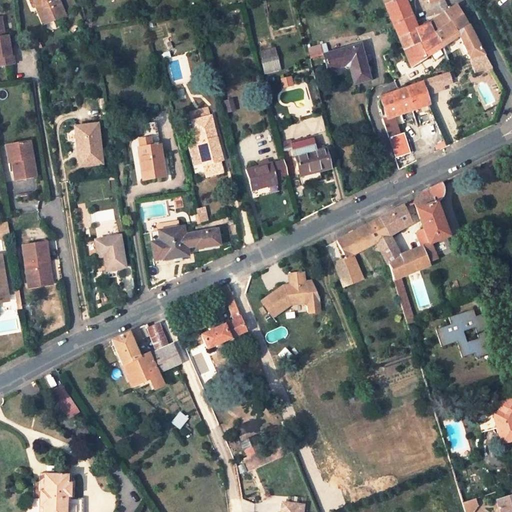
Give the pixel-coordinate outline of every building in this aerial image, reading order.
[(39,5),(46,23),(64,16),(57,0),(33,0),(36,6),(39,5)] [(430,34),(434,32),(450,22),(444,12),(429,22),(428,20),(416,24),(404,0),(392,0),(384,5),(398,37),(417,29),(420,35),(428,31),(430,34)] [(36,6),(43,24),(46,23),(39,5),(36,6)] [(450,22),(434,32),(442,47),(458,36),(469,58),(475,74),(492,67),(474,37),(455,5),(450,7),(444,12),(450,22)] [(0,63),(13,61),(11,53),(10,53),(6,33),(4,34),(0,15),(0,63)] [(410,66),(442,47),(434,32),(430,34),(428,31),(420,35),(417,29),(398,37),(402,47),(410,66)] [(326,54),(324,45),(307,48),(309,57),(326,54)] [(369,79),(359,45),(322,55),(327,70),(345,65),(350,69),(354,83),(369,79)] [(263,75),(280,70),(274,47),(257,52),(263,75)] [(453,72),(437,76),(420,81),(423,92),(451,83),(450,79),(455,78),(453,72)] [(390,117),(427,104),(423,92),(420,81),(398,89),(379,96),(386,116),(387,118),(390,117)] [(379,96),(377,107),(381,117),(386,116),(379,96)] [(222,160),(213,127),(210,117),(191,122),(203,165),(222,160)] [(382,120),(388,138),(403,133),(390,117),(387,118),(382,120)] [(102,164),(97,123),(74,126),(77,147),(82,147),(84,166),(102,164)] [(403,133),(388,138),(394,157),(409,153),(403,133)] [(152,146),(150,138),(137,139),(143,180),(165,177),(159,145),(152,146)] [(14,160),(11,160),(14,178),(36,174),(29,139),(10,142),(14,160)] [(314,151),(311,139),(308,140),(291,144),(301,182),(320,177),(319,171),(330,168),(324,149),(314,151)] [(14,160),(10,142),(5,143),(8,161),(11,160),(14,160)] [(222,160),(203,165),(205,175),(225,170),(222,160)] [(276,178),(287,175),(284,160),(272,164),(271,162),(245,169),(251,191),(277,184),(276,178)] [(442,185),(441,182),(418,193),(412,203),(415,210),(423,230),(417,232),(415,236),(420,248),(426,263),(433,261),(434,258),(429,244),(446,238),(433,204),(437,202),(439,199),(441,196),(442,192),(442,189),(442,185)] [(410,224),(403,206),(378,219),(388,236),(396,232),(394,228),(398,226),(400,230),(410,224)] [(195,210),(198,223),(207,222),(204,208),(195,210)] [(379,250),(391,243),(388,236),(378,219),(336,242),(346,259),(353,255),(375,243),(379,250)] [(158,231),(179,227),(178,222),(157,225),(158,231)] [(0,237),(10,237),(8,223),(0,224),(0,237)] [(183,227),(179,227),(158,231),(149,232),(154,259),(162,258),(162,260),(187,256),(186,248),(196,247),(196,250),(219,246),(217,230),(185,235),(183,227)] [(103,257),(105,267),(106,271),(119,268),(126,267),(120,236),(94,240),(97,258),(103,257)] [(45,261),(48,260),(46,242),(22,246),(28,283),(48,280),(45,261)] [(399,256),(391,243),(379,250),(388,267),(400,260),(399,256)] [(400,260),(388,267),(392,280),(398,277),(428,266),(426,263),(420,248),(399,256),(400,260)] [(0,302),(8,301),(0,255),(0,302)] [(344,259),(353,282),(362,278),(353,255),(346,259),(344,259)] [(97,258),(99,268),(105,267),(103,257),(97,258)] [(332,263),(342,287),(353,282),(344,259),(332,263)] [(48,280),(28,283),(29,288),(52,284),(48,260),(45,261),(48,280)] [(303,281),(302,272),(289,273),(290,285),(282,286),(261,301),(272,317),(290,306),(303,303),(308,303),(309,311),(320,308),(316,290),(310,280),(303,281)] [(398,277),(392,280),(406,324),(412,322),(398,277)] [(205,349),(245,331),(239,317),(227,287),(220,290),(230,317),(232,316),(233,320),(199,336),(205,349)] [(453,324),(474,317),(472,310),(451,317),(453,324)] [(487,334),(490,333),(484,314),(480,315),(487,334)] [(487,347),(485,341),(492,339),(490,333),(487,334),(480,315),(474,317),(453,324),(451,317),(448,318),(450,325),(435,330),(441,347),(456,342),(461,358),(469,355),(467,348),(471,347),(473,354),(474,358),(489,353),(488,350),(490,349),(489,347),(487,347)] [(177,363),(170,346),(166,347),(156,324),(148,327),(146,325),(110,340),(130,385),(147,378),(150,383),(153,390),(163,385),(157,374),(176,364),(177,363)] [(132,389),(133,390),(150,383),(147,378),(130,385),(131,388),(132,389)] [(51,394),(68,422),(79,415),(61,387),(51,394)] [(511,400),(496,405),(498,412),(491,414),(478,418),(482,432),(495,428),(497,433),(511,428),(511,400)] [(172,422),(177,427),(178,428),(186,418),(179,413),(172,422)] [(511,441),(511,428),(497,433),(500,444),(511,441)] [(254,436),(240,443),(247,456),(253,453),(261,450),(254,436)] [(261,450),(253,453),(258,465),(267,460),(261,449),(261,450)] [(258,465),(253,453),(247,456),(244,458),(249,469),(258,465)] [(37,507),(37,511),(76,511),(77,504),(67,504),(68,500),(66,500),(66,498),(70,498),(70,484),(67,483),(67,476),(39,475),(38,491),(41,491),(41,508),(37,507)] [(511,511),(511,496),(496,501),(499,511),(511,511)] [(302,511),(304,505),(284,502),(282,511),(302,511)]
